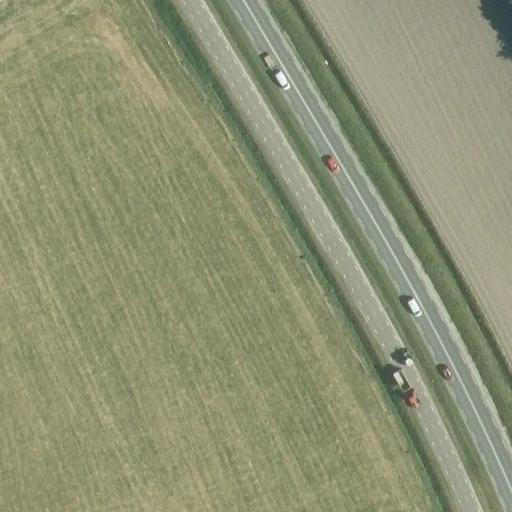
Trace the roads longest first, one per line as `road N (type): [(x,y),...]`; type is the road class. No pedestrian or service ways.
road 1 (unclassified): [(469,511),(366,302),(188,0)]
road 2 (primary): [(511,497),(406,282),(241,0)]
